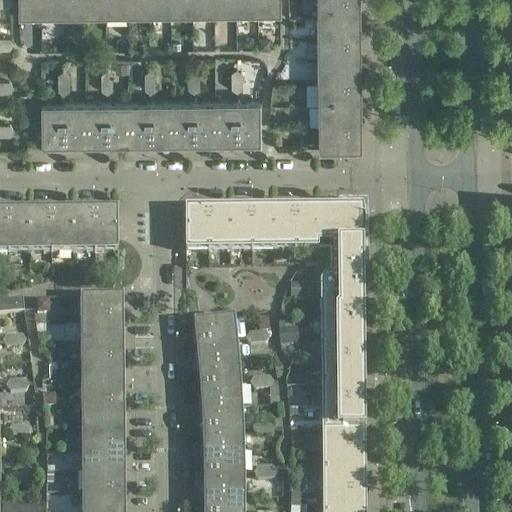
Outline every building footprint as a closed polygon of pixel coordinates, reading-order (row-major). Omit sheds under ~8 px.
[(41,15),(41,0),(18,0),(19,15),(41,15)] [(63,15),(62,0),(41,0),(41,15),(63,15)] [(85,14),(84,0),(62,0),(63,15),(85,14)] [(106,14),(105,0),(84,0),(85,14),(106,14)] [(128,14),(127,0),(105,0),(106,14),(128,14)] [(149,14),(149,0),(127,0),(128,14),(149,14)] [(171,13),(171,0),(149,0),(149,14),(171,13)] [(193,13),(192,0),(171,0),(171,13),(193,13)] [(215,13),(214,0),(192,0),(193,13),(215,13)] [(236,13),(236,0),(214,0),(215,13),(236,13)] [(258,12),(257,0),(236,0),(236,13),(258,12)] [(280,12),(280,0),(257,0),(258,12),(280,12)] [(360,18),(359,0),(317,0),(317,18),(360,18)] [(360,40),(360,18),(317,18),(318,40),(360,40)] [(360,61),(360,40),(318,40),(318,62),(360,61)] [(361,83),(360,61),(318,62),(318,83),(361,83)] [(361,104),(361,83),(318,83),(318,105),(361,104)] [(237,142),(237,101),(215,102),(216,142),(237,142)] [(260,141),(260,111),(260,101),(237,101),(237,142),(260,141)] [(151,143),(151,102),(129,103),(129,143),(151,143)] [(173,142),(172,102),(151,102),(151,143),(173,142)] [(194,142),(194,102),(172,102),(173,142),(194,142)] [(216,142),(215,102),(194,102),(194,142),(216,142)] [(64,143),(64,103),(41,104),(42,136),(42,144),(64,143)] [(86,143),(85,103),(64,103),(64,143),(86,143)] [(108,143),(107,103),(85,103),(86,143),(108,143)] [(129,143),(129,103),(107,103),(108,143),(129,143)] [(361,126),(361,104),(318,105),(319,127),(361,126)] [(361,149),(361,133),(361,126),(319,127),(319,149),(361,149)] [(363,300),(362,218),(356,218),(356,209),(316,210),(316,215),(316,252),(329,252),(330,278),(328,279),(326,280),(324,281),(323,283),(321,286),(321,287),(320,289),(320,290),(320,301),(363,300)] [(230,253),(229,216),(229,210),(208,211),(208,216),(208,254),(230,253)] [(251,253),(251,216),(251,210),(229,210),(229,216),(230,253),(251,253)] [(273,253),(272,216),(272,210),(251,210),(251,216),(251,253),(273,253)] [(294,253),(294,215),(294,210),(272,210),(272,216),(273,253),(294,253)] [(316,252),(316,215),(316,210),(294,210),(294,215),(294,253),(316,252)] [(208,254),(208,216),(208,211),(185,211),(185,216),(186,254),(208,254)] [(30,255),(29,218),(29,212),(7,213),(8,218),(8,256),(30,255)] [(51,255),(51,218),(51,212),(29,212),(29,218),(30,255),(51,255)] [(73,255),(72,218),(72,212),(51,212),(51,218),(51,255),(73,255)] [(94,255),(94,217),(94,212),(72,212),(72,218),(73,255),(94,255)] [(117,254),(116,217),(116,212),(94,212),(94,217),(94,255),(117,254)] [(123,321),(122,299),(80,299),(80,306),(80,322),(123,321)] [(23,312),(23,303),(22,300),(0,302),(0,315),(24,313),(23,312)] [(363,322),(363,300),(320,301),(321,323),(363,322)] [(236,343),(235,329),(234,320),(194,325),(196,347),(236,343)] [(123,343),(123,330),(123,321),(80,322),(81,343),(123,343)] [(363,344),(363,322),(321,323),(321,344),(363,344)] [(123,364),(123,343),(81,343),(81,365),(123,364)] [(238,365),(237,354),(236,343),(196,347),(198,368),(238,365)] [(363,366),(363,344),(321,344),(321,366),(363,366)] [(123,386),(123,364),(81,365),(81,387),(123,386)] [(240,387),(238,365),(198,368),(200,390),(240,387)] [(364,387),(363,366),(321,366),(321,388),(364,387)] [(124,408),(123,386),(81,387),(81,408),(124,408)] [(241,410),(240,387),(200,390),(200,399),(201,412),(241,410)] [(364,409),(364,387),(321,388),(322,409),(364,409)] [(124,430),(124,408),(81,408),(82,430),(124,430)] [(364,430),(364,409),(322,409),(322,431),(364,430)] [(242,432),(241,410),(201,412),(202,434),(242,432)] [(124,451),(124,430),(82,430),(82,452),(124,451)] [(364,452),(364,430),(322,431),(322,452),(364,452)] [(243,454),(242,432),(202,434),(203,455),(243,454)] [(124,473),(124,451),(82,452),(82,473),(124,473)] [(365,474),(364,452),(322,452),(322,474),(365,474)] [(244,476),(243,454),(203,455),(203,477),(244,476)] [(124,494),(124,473),(82,473),(82,495),(124,494)] [(365,495),(365,474),(322,474),(322,496),(365,495)] [(244,498),(244,485),(244,476),(203,477),(204,498),(244,498)] [(124,511),(124,494),(82,495),(82,511),(124,511)] [(365,511),(365,495),(322,496),(322,511),(365,511)] [(243,511),(244,504),(244,498),(204,498),(203,511),(243,511)]
